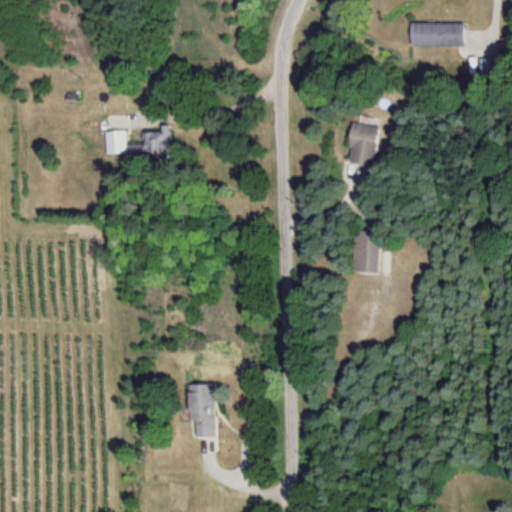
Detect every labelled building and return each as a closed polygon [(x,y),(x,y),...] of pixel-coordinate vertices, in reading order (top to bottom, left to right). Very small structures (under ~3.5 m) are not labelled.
[(469,48),(469,26),(415,26),(415,48),(469,48)] [(361,164),(385,168),(390,128),(366,125),(361,164)] [(125,133),(106,134),(107,160),(170,158),(169,134),(143,135),(144,147),(126,148),(125,133)] [(382,273),(382,233),(357,233),(357,273),(382,273)] [(220,385),(195,385),(195,439),(221,439),(220,385)]
